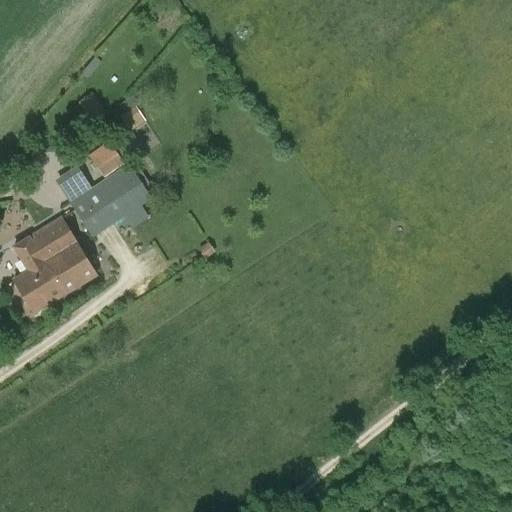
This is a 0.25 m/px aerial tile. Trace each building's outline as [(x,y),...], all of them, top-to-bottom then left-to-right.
[(106,114),(92,93),(78,103),(92,124),(106,114)] [(124,114),(120,117),(130,131),(146,121),(131,98),(119,106),(124,114)] [(124,163),(121,159),(126,155),(113,138),(89,155),(104,178),(124,163)] [(70,203),(81,220),(140,182),(129,165),(88,192),(75,172),(58,184),(70,203)] [(140,182),(81,220),(93,237),(151,199),(140,182)] [(61,218),(29,238),(44,262),(65,295),(96,275),(61,218)] [(44,262),(29,238),(14,247),(28,271),(13,281),(33,314),(65,295),(44,262)]
